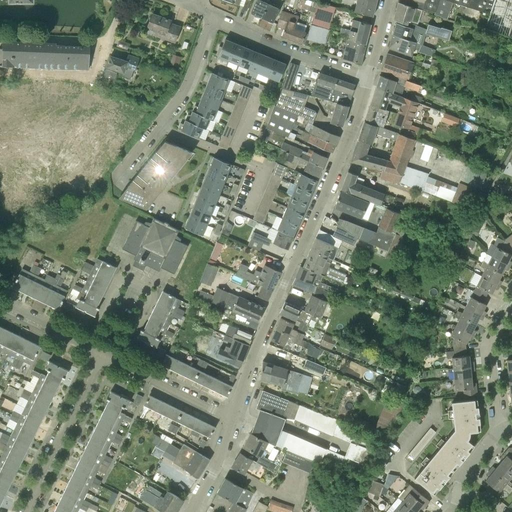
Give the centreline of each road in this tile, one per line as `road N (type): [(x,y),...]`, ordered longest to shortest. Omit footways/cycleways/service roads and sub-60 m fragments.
road 1 (residential): [(232,418),(366,78)]
road 2 (residential): [(85,344),(115,280),(149,289),(121,362)]
road 3 (residential): [(24,511),(103,352)]
road 4 (residential): [(366,78),(209,16)]
road 5 (residential): [(505,428),(491,347),(511,302)]
road 6 (residential): [(232,418),(121,362)]
road 7 (residential): [(448,511),(394,466),(426,423)]
road 8 (residential): [(158,127),(194,67),(209,16)]
